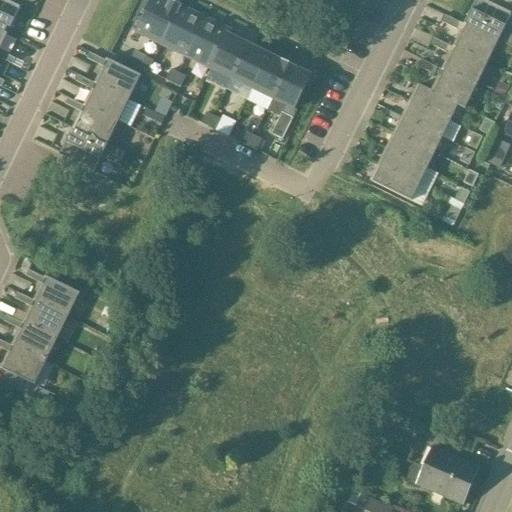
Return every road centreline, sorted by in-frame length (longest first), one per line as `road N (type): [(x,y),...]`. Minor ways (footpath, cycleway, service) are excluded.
road 1 (residential): [(408,0),(311,191),(173,124)]
road 2 (residential): [(0,186),(80,0)]
